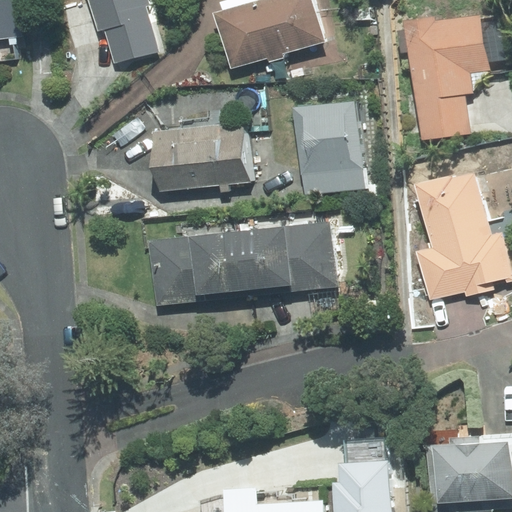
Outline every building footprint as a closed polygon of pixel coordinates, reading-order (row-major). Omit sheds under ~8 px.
[(0,0),(0,40),(19,39),(15,0),(0,0)] [(89,0),(98,30),(104,28),(116,65),(161,52),(144,0),(89,0)] [(232,66),(327,38),(315,0),(240,0),(215,7),(232,66)] [(402,15),(423,142),(472,134),(465,91),(473,89),(470,69),(489,66),(479,8),(435,15),(434,10),(402,15)] [(294,102),(302,172),(363,165),(355,95),(294,102)] [(158,128),(165,190),(255,181),(249,119),(158,128)] [(416,247),(430,299),(493,282),(492,281),(506,277),(507,283),(511,281),(511,268),(501,229),(491,232),(472,164),(451,171),(450,168),(413,178),(431,243),(416,247)] [(242,222),(249,291),(340,282),(332,213),(242,222)] [(157,302),(249,291),(242,222),(150,233),(157,302)] [(511,433),(431,438),(435,511),(439,511),(511,507),(511,433)] [(348,511),(392,511),(388,454),(337,459),(341,502),(348,501),(348,511)] [(223,511),(327,511),(326,493),(223,500),(223,511)]
